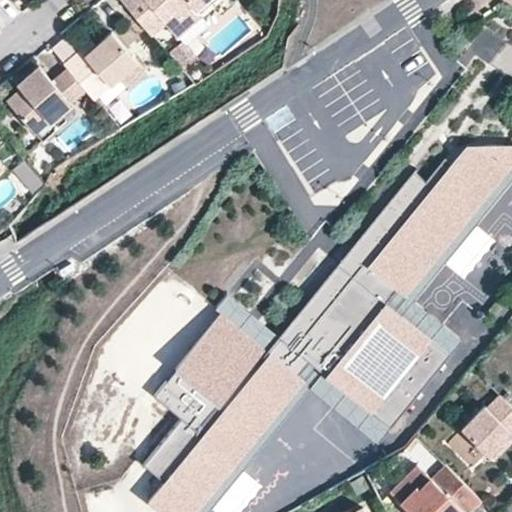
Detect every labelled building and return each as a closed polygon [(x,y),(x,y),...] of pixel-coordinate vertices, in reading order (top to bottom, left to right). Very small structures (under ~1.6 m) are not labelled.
[(121,0),(151,34),(166,21),(163,17),(172,9),(177,17),(190,5),(195,11),(207,0),(121,0)] [(88,93),(130,56),(104,26),(89,39),(78,49),(74,44),(58,58),(62,63),(80,83),(88,93)] [(78,49),(89,39),(86,34),(74,44),(78,49)] [(28,127),(80,83),(62,63),(47,76),(33,60),(10,79),(14,84),(1,96),(28,127)] [(161,511),(197,511),(305,382),(299,377),(310,362),(392,428),(450,356),(386,303),(398,289),(406,296),(511,166),(511,148),(508,147),(495,146),(479,148),(468,152),(456,160),(448,169),(442,163),(427,182),(415,173),(268,352),(222,314),(155,396),(182,418),(143,465),(164,483),(149,501),(161,511)] [(511,166),(406,296),(414,302),(511,181),(511,166)] [(398,289),(386,303),(450,356),(462,341),(414,302),(406,296),(398,289)] [(392,428),(310,362),(299,377),(305,382),(311,387),(380,442),(392,428)] [(305,382),(197,511),(208,511),(311,387),(305,382)] [(511,431),(511,430),(511,406),(500,394),(487,407),(484,405),(461,428),(492,458),(506,444),(502,440),(511,431)] [(506,444),(511,437),(511,431),(502,440),(506,444)] [(467,511),(481,499),(445,464),(421,488),(418,484),(401,502),(411,511),(463,511),(464,511),(467,511)] [(421,488),(430,479),(416,465),(390,491),(401,502),(418,484),(421,488)]
